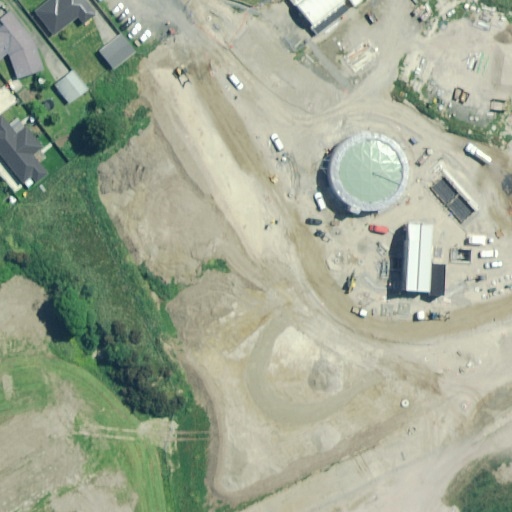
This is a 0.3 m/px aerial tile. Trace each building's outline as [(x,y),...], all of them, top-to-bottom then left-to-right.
[(99,21),(82,0),(48,0),(33,13),(53,38),(76,19),(82,26),(89,21),(93,26),(99,21)] [(38,51),(8,12),(2,16),(0,13),(0,62),(6,57),(16,80),(43,73),(38,51)] [(134,54),(120,35),(98,51),(112,71),(134,54)] [(179,81),(170,69),(139,91),(147,103),(179,81)] [(85,93),(70,72),(52,86),(68,106),(85,93)] [(333,195),(342,204),(354,210),(366,212),(379,209),(390,203),(399,193),(403,181),(404,168),(400,156),(393,146),(382,138),(370,134),(357,135),(346,139),(336,147),(329,158),(327,171),(328,183),(333,195)] [(428,227),(403,225),(398,296),(437,298),(439,266),(425,265),(428,227)]
